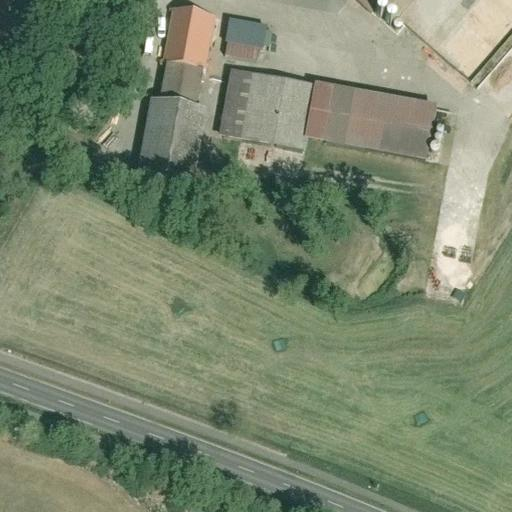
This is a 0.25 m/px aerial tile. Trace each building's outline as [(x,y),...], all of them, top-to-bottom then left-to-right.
[(0,0),(0,40),(38,0),(0,0)] [(392,0),(364,0),(380,15),(392,0)] [(145,103),(136,172),(195,180),(216,17),(174,11),(161,105),(145,103)] [(230,62),(266,64),(268,27),(232,24),(230,62)] [(511,52),(481,85),(502,106),(511,95),(511,52)] [(310,89),(241,78),(228,148),(298,160),(301,144),(310,89)] [(437,165),(446,111),(310,89),(301,144),(437,165)] [(436,276),(450,280),(447,290),(462,295),(475,251),(446,242),(436,276)]
